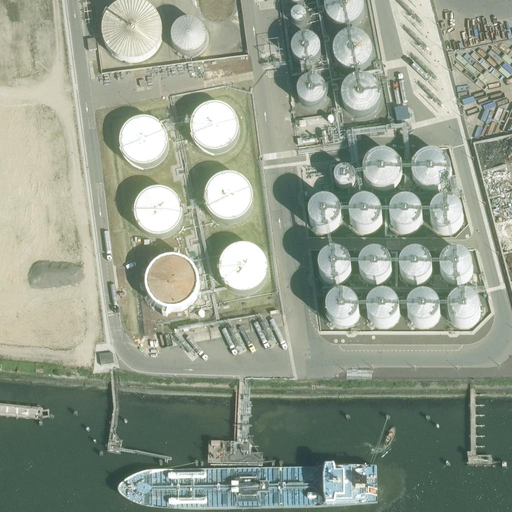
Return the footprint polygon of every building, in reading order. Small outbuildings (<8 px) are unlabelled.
[(7,0),(18,77),(36,74),(29,19),(50,16),(47,0),(7,0)] [(365,12),(365,11),(365,8),(364,5),(362,1),(361,0),(329,0),(327,4),(326,7),(326,11),(326,15),(327,19),(329,22),(331,25),(334,27),(337,29),(341,30),(344,31),(349,31),(352,30),(356,28),(359,25),(361,22),(363,19),(364,15),(365,12)] [(163,35),(163,34),(163,29),(161,24),(159,19),(155,14),(151,10),(146,7),(141,5),(135,4),(128,5),(123,6),(118,9),(113,13),(109,17),(106,22),(104,28),(104,34),(104,40),(106,45),(109,50),(112,54),(116,58),(120,61),(126,63),(132,64),(139,63),(144,62),(150,59),(154,55),(158,51),(161,45),(163,40),(163,35)] [(307,18),(307,15),(305,13),(303,11),(300,10),(298,11),(295,12),(293,15),(292,18),(293,20),(294,23),(296,25),(299,25),(302,25),(303,25),(305,24),(307,21),(307,18)] [(208,41),(208,38),(207,35),(205,32),(203,29),(201,26),(198,25),(195,24),(191,23),(187,23),(184,24),(181,26),(178,28),(176,31),(174,34),(173,37),(173,41),(173,44),(174,47),(175,50),(177,53),(180,55),(183,56),(186,58),(189,58),(193,58),(197,57),(200,55),(203,53),(205,50),(207,47),(208,44),(208,41)] [(373,55),(372,52),(371,48),(370,45),(367,41),(365,39),(362,37),(358,36),(354,35),(350,35),(346,36),(343,38),(339,41),(337,44),(335,47),(334,51),(333,55),(334,58),(335,62),(337,65),(339,68),(342,71),(344,72),(348,74),(352,74),(356,74),(360,73),(364,71),(367,69),(369,66),(371,62),(372,58),(373,55)] [(321,53),(320,50),(320,48),(318,45),(317,43),(315,41),(312,40),(310,39),(307,38),(304,38),(301,39),(298,40),(296,42),(294,44),(293,47),(292,50),(292,53),(292,55),(293,58),(294,60),(295,62),(298,64),(300,66),(303,67),(305,67),(309,67),(311,66),(314,65),(316,63),(318,61),(319,58),(320,55),(321,53)] [(381,99),(381,96),(380,92),(379,89),(376,85),(374,83),(370,81),(367,80),(363,79),(358,79),(355,80),(351,82),(348,85),(346,88),(344,91),(343,95),(342,99),(343,102),(344,106),(345,109),(348,112),(351,115),(353,116),(357,118),(361,118),(365,118),(369,117),(372,115),(375,113),(378,110),(380,106),(381,102),(381,99)] [(326,96),(326,95),(326,93),(325,90),(324,88),(322,86),(320,84),(318,82),(315,81),(312,81),(309,81),(306,82),(304,83),(302,85),(300,87),(298,90),(297,92),(297,95),(297,98),(298,101),(299,103),(301,105),(303,107),(305,108),(308,109),(311,110),(314,110),(317,109),(319,108),(322,106),(324,103),(325,101),(326,98),(326,96)] [(42,95),(9,99),(27,258),(60,254),(59,244),(80,241),(79,237),(58,239),(42,95)] [(3,99),(0,99),(0,299),(24,297),(3,99)] [(241,132),(240,131),(240,127),(238,121),(236,117),(232,113),(229,110),(224,108),(220,107),(214,106),(210,107),(205,109),(200,111),(197,114),(193,119),(192,123),(190,127),(190,132),(191,136),(192,141),(194,145),(197,149),(202,153),(206,155),(211,156),(215,157),(220,156),(224,155),(229,153),(233,150),(235,147),(238,141),(240,136),(241,132)] [(295,118),(297,150),(343,147),(341,115),(295,118)] [(170,146),(169,142),(168,137),(166,133),(163,129),(159,125),(154,123),(149,121),(145,121),(140,121),(135,123),(131,125),(127,129),(124,133),(122,137),(120,142),(120,146),(120,150),(122,155),(124,159),(127,163),(130,166),(134,168),(139,170),(144,171),(150,170),(153,169),(158,167),(161,164),(165,161),(168,156),(169,151),(170,146)] [(401,167),(399,163),(397,161),(395,158),(391,156),(388,155),(384,154),(380,154),(377,155),(373,156),(370,158),(368,161),(365,164),(364,167),(363,171),(363,175),(364,179),(365,182),(367,185),(369,188),(373,190),(376,192),(380,193),(384,193),(388,192),(392,190),(395,188),(397,186),(399,183),(401,179),(402,175),(402,171),(401,167)] [(451,169),(451,168),(449,165),(447,162),(444,159),(441,157),(437,156),(433,155),(429,155),(426,156),(423,157),(420,159),(417,162),(415,165),(414,168),(413,172),(413,176),(414,180),(415,183),(417,186),(419,189),(422,191),(426,193),(430,194),(433,194),(437,193),(442,191),(445,189),(447,187),(449,184),(451,180),(452,176),(452,172),(451,169)] [(355,181),(354,177),(352,174),(349,172),(346,171),(342,172),(338,174),(336,177),(335,181),(336,184),(338,187),(340,190),(344,191),(348,191),(350,190),(352,189),(354,185),(355,181)] [(255,202),(255,201),(254,196),(253,192),(251,188),(248,184),(244,181),(240,178),(236,177),(231,176),(225,177),(221,178),(216,180),(213,183),(209,187),(207,191),(205,196),(205,201),(205,206),(206,209),(208,214),(211,218),(216,222),(220,224),(224,226),(229,226),(234,226),(238,225),(243,223),(246,220),(250,216),(252,212),(254,206),(255,202)] [(184,216),(184,211),(182,207),(180,202),(177,198),(172,194),(169,193),(164,191),(160,191),(154,191),(151,192),(146,194),(142,197),(139,202),(136,206),(135,210),(134,216),(134,220),(136,225),(138,230),(141,233),(145,237),(149,239),(154,241),(159,241),(163,241),(169,239),(172,237),(177,234),(179,231),(182,227),(184,222),(184,216)] [(341,220),(341,219),(341,216),(340,213),(338,211),(336,208),(334,206),(331,204),(328,203),(325,203),(322,203),(320,204),(317,205),(314,207),(312,209),(310,212),(309,216),(309,219),(309,221),(310,224),(311,227),(313,230),(315,232),(318,234),(321,235),(324,235),(328,235),(331,234),(333,233),(336,231),(338,229),(340,226),(341,223),(341,220)] [(382,219),(381,216),(380,213),(379,210),(377,208),(375,206),(372,204),(368,203),(366,203),(363,203),(360,204),(357,205),(355,207),(353,209),(351,212),(350,215),(349,218),(350,221),(350,224),(351,227),(353,229),(356,231),(358,233),(361,234),(365,235),(368,235),(371,234),(374,232),(376,231),(378,228),(380,225),(381,222),(382,219)] [(422,219),(422,216),(421,213),(420,210),(418,208),(415,206),(412,204),(409,203),(406,203),(403,203),(401,204),(398,205),(395,207),(394,209),(392,212),(390,215),(390,218),(390,221),(391,224),(392,227),(394,229),(396,231),(399,233),(402,234),(405,235),(409,235),(412,234),(415,233),(417,231),(419,228),(421,225),(422,222),(422,219)] [(463,219),(463,216),(462,213),(461,210),(459,208),(457,206),(454,204),(450,203),(448,203),(445,203),(442,204),(439,205),(437,207),(435,209),(433,212),(432,215),(431,218),(432,221),(432,224),(433,227),(435,229),(438,231),(440,233),(443,234),(447,235),(450,235),(453,234),(456,233),(458,231),(460,228),(462,225),(463,222),(463,219)] [(269,272),(268,267),(267,262),(265,258),(261,254),(258,251),(253,249),(248,247),(244,247),(239,247),(235,248),(231,250),(227,253),(224,256),(221,261),(219,266),(219,271),(219,275),(220,279),(222,284),(225,288),(228,291),(233,294),(237,296),(242,297),(248,296),(253,295),(257,293),(260,290),(264,286),(266,282),(268,277),(269,272)] [(350,271),(350,268),(349,265),(348,262),(346,260),(343,258),(340,256),(337,255),(335,255),(332,255),(329,256),(326,257),(323,259),(322,261),(320,264),(319,267),(318,270),(318,273),(319,276),(320,279),(322,281),(324,284),(327,285),(330,287),(333,287),(337,287),(340,286),(343,285),(345,283),(347,281),(349,278),(350,274),(350,271)] [(391,271),(390,267),(390,265),(388,262),(386,259),(384,257),(381,256),(378,255),(375,255),(372,255),(369,256),(367,257),(364,259),(362,261),(360,264),(359,267),(359,270),(359,272),(359,276),(361,278),(363,281),(365,283),(368,285),(371,286),(374,287),(378,286),(380,286),(383,284),(385,283),(388,280),(389,277),(390,274),(391,271)] [(431,271),(431,267),(430,265),(429,262),(427,259),(424,257),(422,256),(418,255),(416,255),(413,255),(410,256),(407,257),(405,259),(403,261),(401,264),(400,267),(399,270),(399,273),(400,276),(401,278),(403,281),(405,283),(408,285),(411,286),(414,287),(418,286),(421,286),(424,284),(426,283),(428,280),(430,277),(431,274),(431,271)] [(473,271),(472,267),(472,265),(470,262),(468,259),(466,257),(463,256),(460,255),(457,255),(454,255),(451,256),(449,257),(446,259),(444,261),(442,264),(441,267),(441,270),(441,272),(441,275),(443,278),(445,281),(447,283),(450,285),(453,286),(456,287),(460,286),(462,286),(465,284),(467,283),(470,280),(471,277),(472,274),(473,271)] [(198,286),(198,282),(196,276),(194,273),(191,269),(187,265),(183,263),(179,262),(174,261),(168,262),(165,263),(161,265),(157,267),(154,271),(151,275),(149,280),(148,285),(149,289),(150,294),(152,299),(155,303),(158,306),(163,309),(168,310),(172,311),(178,310),(182,309),(186,307),(190,304),(193,301),(196,296),(197,291),(198,286)] [(398,314),(398,313),(398,310),(397,307),(396,305),(394,302),(391,300),(388,298),(385,297),(383,297),(380,297),(377,298),(374,299),(371,301),(370,303),(368,306),(367,309),(366,313),(366,315),(367,318),(368,321),(370,324),(372,326),(375,328),(378,329),(381,329),(385,329),(388,328),(391,327),(393,325),(395,323),(397,320),(398,317),(398,314)] [(439,314),(439,313),(439,310),(438,307),(436,305),(434,302),(432,300),(429,298),(426,297),(423,297),(420,297),(418,298),(415,299),(412,301),(410,303),(408,306),(407,310),(407,313),(407,315),(408,318),(409,321),(411,324),(413,326),(416,328),(419,329),(422,329),(426,329),(429,328),(431,327),(434,325),(436,323),(438,320),(439,317),(439,314)] [(480,314),(480,313),(480,310),(479,307),(478,305),(476,302),(473,300),(470,298),(467,297),(465,297),(462,297),(459,298),(456,299),(453,301),(452,303),(450,306),(449,309),(448,313),(448,315),(449,318),(450,321),(452,324),(454,326),(457,328),(460,329),(463,329),(467,329),(470,328),(473,327),(475,325),(477,323),(479,320),(480,317),(480,314)] [(358,314),(358,310),(357,308),(355,305),(353,302),(351,300),(348,299),(345,298),(342,298),(339,298),(336,298),(334,300),(331,302),(329,304),(327,307),(326,310),(326,313),(326,315),(327,318),(328,321),(330,324),(332,326),(335,328),(338,329),(341,330),(345,329),(347,329),(350,327),(352,326),(355,323),(356,320),(357,317),(358,314)] [(393,335),(404,343),(411,333),(400,325),(393,335)] [(113,354),(99,356),(101,366),(114,365),(113,354)]
